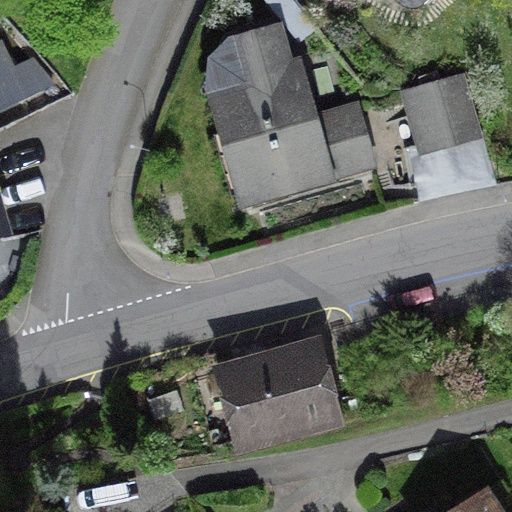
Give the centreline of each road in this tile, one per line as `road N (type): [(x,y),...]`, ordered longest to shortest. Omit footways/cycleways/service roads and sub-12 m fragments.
road 1 (residential): [(70,354),(511,236)]
road 2 (residential): [(70,354),(82,199),(142,29),(160,0)]
